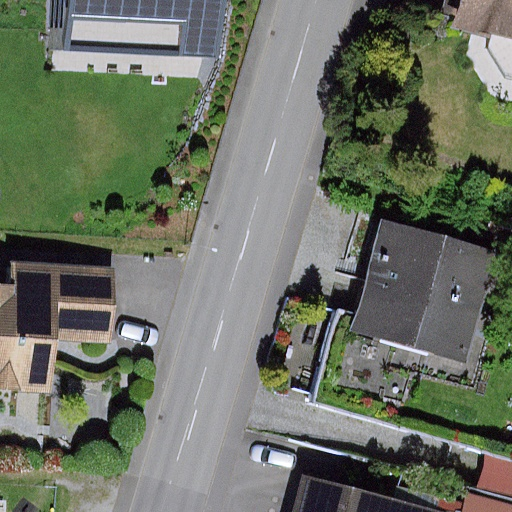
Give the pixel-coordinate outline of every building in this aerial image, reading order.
[(214,0),(60,0),(56,63),(210,72),(214,0)] [(511,0),(450,0),(444,26),(511,42),(511,0)] [(488,360),(511,277),(511,254),(387,219),(357,322),(488,360)] [(117,336),(121,265),(22,259),(20,283),(0,281),(0,369),(57,372),(60,333),(117,336)] [(437,511),(307,482),(299,511),(437,511)]
